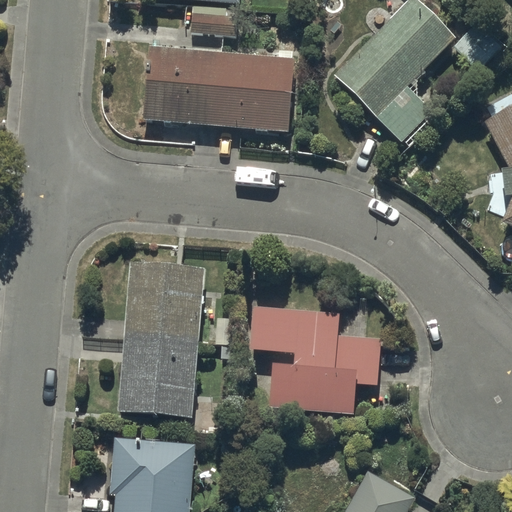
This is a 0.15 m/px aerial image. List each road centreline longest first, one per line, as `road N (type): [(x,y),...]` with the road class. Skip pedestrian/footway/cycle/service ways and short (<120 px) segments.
road 1 (residential): [(53,190),(266,203),(375,232),(429,275),(464,321),(498,399)]
road 2 (residential): [(28,511),(53,190)]
road 3 (residential): [(53,190),(69,0)]
